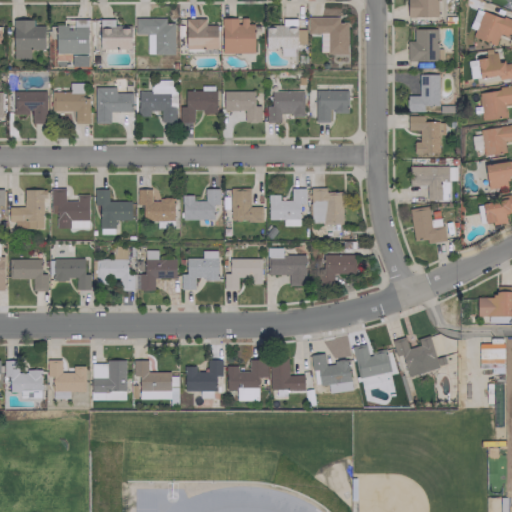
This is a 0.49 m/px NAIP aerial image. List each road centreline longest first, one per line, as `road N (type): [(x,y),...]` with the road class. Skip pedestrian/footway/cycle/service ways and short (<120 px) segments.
road 1 (residential): [(0,328),(285,325),(406,294),(511,247)]
road 2 (residential): [(0,156),(377,155)]
road 3 (residential): [(375,0),(380,214),(406,294)]
